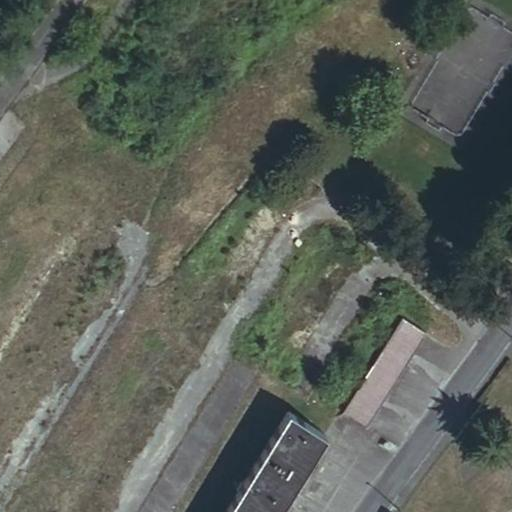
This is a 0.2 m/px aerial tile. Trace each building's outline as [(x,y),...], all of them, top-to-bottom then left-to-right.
[(287,219),(264,202),(81,490),(106,504),(287,219)] [(270,342),(295,358),(355,263),(331,247),(270,342)] [(0,447),(108,271),(71,249),(0,365),(0,447)] [(403,317),(341,412),(366,428),(427,333),(403,317)] [(271,511),(318,434),(281,413),(221,511),(271,511)]
